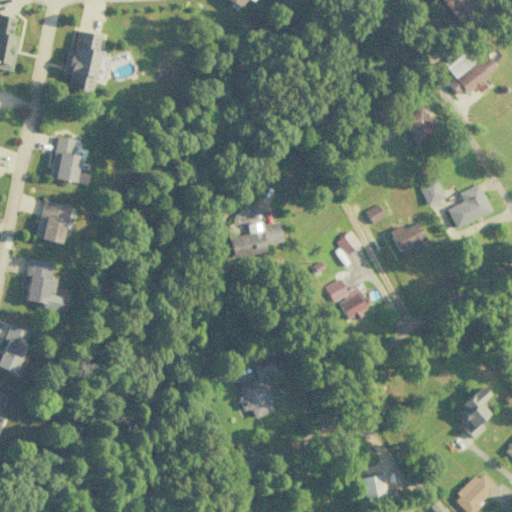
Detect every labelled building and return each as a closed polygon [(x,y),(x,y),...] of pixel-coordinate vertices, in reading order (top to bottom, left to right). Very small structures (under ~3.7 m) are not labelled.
[(438,0),(436,1),(448,22),(471,8),(466,0),(438,0)] [(0,68),(9,70),(16,36),(9,35),(12,17),(0,14),(0,68)] [(98,35),(74,30),(71,49),(64,48),(60,70),(66,72),(63,88),(87,93),(98,35)] [(494,69),(484,55),(473,63),(461,47),(440,62),(450,76),(444,80),(456,96),(494,69)] [(397,120),(412,145),(434,131),(419,107),(397,120)] [(75,156),(68,154),(71,138),(54,135),(46,177),(70,182),(75,156)] [(423,204),(441,198),(435,179),(417,185),(423,204)] [(488,211),(475,182),(455,191),(459,201),(444,209),(452,227),(488,211)] [(57,242),(65,205),(40,199),(32,237),(57,242)] [(362,211),(369,223),(382,216),(375,203),(362,211)] [(276,221),(257,224),(257,221),(243,223),(245,234),(222,238),(225,258),(263,251),(262,243),(279,240),(276,221)] [(398,256),(425,243),(415,221),(400,228),(398,225),(386,231),(398,256)] [(357,244),(347,230),(332,240),(342,254),(357,244)] [(49,261),(27,258),(20,299),(39,302),(38,308),(54,311),(57,294),(50,293),(52,277),(46,276),(49,261)] [(321,285),(329,302),(334,300),(343,319),(365,309),(354,285),(342,290),(337,278),(321,285)] [(27,332),(10,324),(0,344),(0,367),(9,372),(27,332)] [(251,417),(270,410),(266,400),(272,397),(265,379),(279,373),(272,354),(229,371),(244,409),(247,408),(251,417)] [(482,427),(476,422),(486,412),(477,402),(486,394),(479,386),(450,413),(471,437),(482,427)] [(511,460),(511,438),(501,450),(511,460)] [(493,487),(478,470),(449,498),(462,511),(474,511),(482,505),(479,501),(493,487)] [(356,477),(361,500),(382,495),(378,473),(356,477)]
